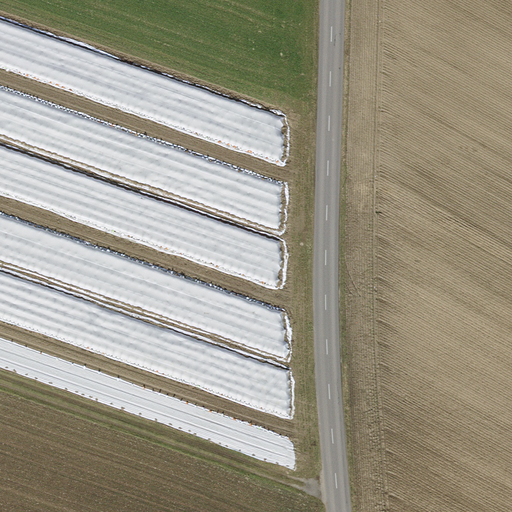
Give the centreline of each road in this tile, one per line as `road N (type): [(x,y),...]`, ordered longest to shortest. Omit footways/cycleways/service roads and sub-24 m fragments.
road 1 (tertiary): [(335,0),(328,270),(342,511)]
road 2 (track): [(0,382),(341,501)]
